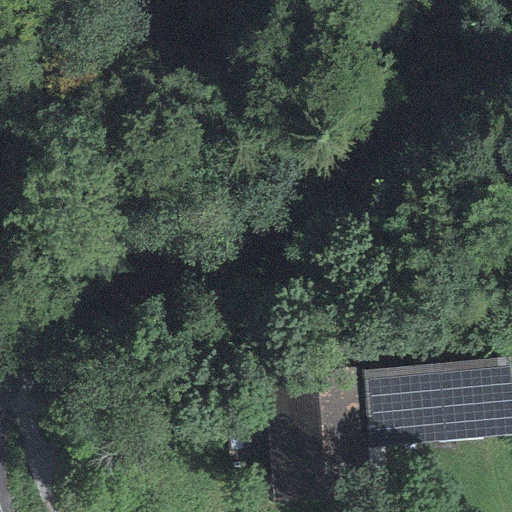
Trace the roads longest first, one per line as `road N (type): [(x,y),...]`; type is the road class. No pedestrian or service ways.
road 1 (residential): [(0,379),(16,360),(308,210),(511,70)]
road 2 (track): [(16,360),(38,461),(67,511)]
